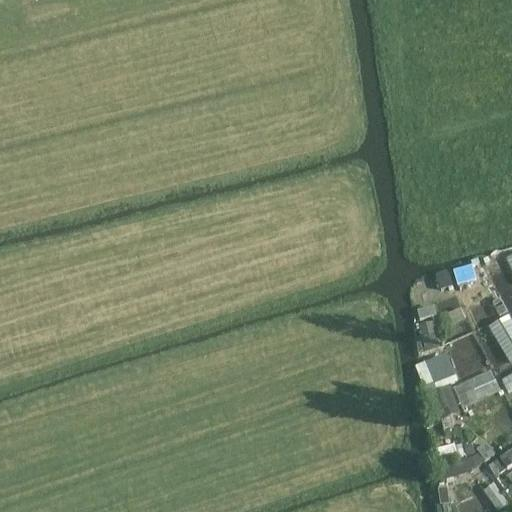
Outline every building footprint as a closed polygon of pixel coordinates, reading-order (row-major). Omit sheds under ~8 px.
[(471,266),(455,271),(460,287),(476,282),(471,266)] [(448,274),(435,279),(440,292),(452,287),(448,274)] [(434,308),(416,313),(419,322),(436,317),(434,308)] [(459,310),(442,318),(447,330),(465,322),(459,310)] [(511,319),(509,315),(489,327),(511,363),(511,319)] [(432,324),(418,327),(421,339),(435,336),(432,324)] [(454,341),(459,353),(480,345),(475,333),(454,341)] [(446,355),(415,369),(426,396),(458,383),(446,355)] [(510,392),(511,391),(511,375),(503,380),(510,392)] [(450,388),(431,395),(440,422),(459,415),(450,388)] [(511,452),(488,468),(495,478),(511,467),(511,452)] [(468,461),(437,469),(442,483),(472,475),(468,461)] [(496,484),(486,490),(497,510),(507,505),(496,484)] [(446,490),(438,492),(440,507),(449,506),(446,490)]
